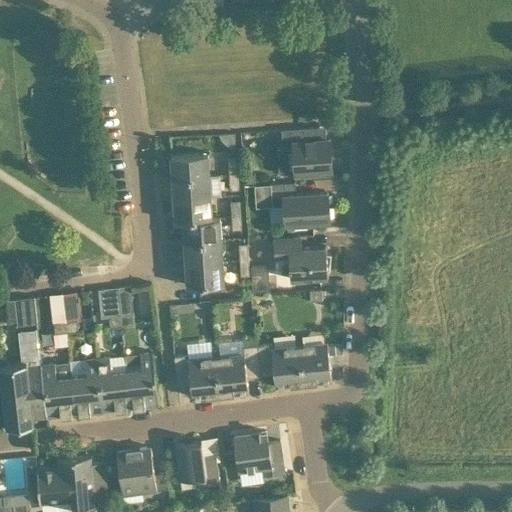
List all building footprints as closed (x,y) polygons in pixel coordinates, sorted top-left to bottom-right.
[(274,59),(273,39),(241,41),(242,61),(274,59)] [(299,88),(329,86),(327,53),(279,57),(281,84),(298,83),(299,88)] [(283,146),(277,146),(279,173),(295,172),(295,174),(319,172),(318,169),(332,168),(330,138),(320,138),(319,125),(282,128),(283,146)] [(210,174),(209,152),(171,154),(172,170),(175,170),(175,177),(210,174)] [(229,173),(238,173),(237,156),(228,157),(229,173)] [(255,170),(244,171),(245,183),(256,182),(255,170)] [(239,188),(238,173),(229,173),(230,188),(239,188)] [(210,174),(175,177),(175,182),(173,183),(174,199),(212,196),(212,195),(219,195),(218,187),(211,187),(210,174)] [(271,223),(286,222),(287,228),(315,225),(315,221),(330,220),(328,191),(309,193),(296,194),(295,180),(271,182),(271,183),(272,205),(270,205),(271,223)] [(256,206),(270,205),(272,205),(271,183),(255,184),(256,206)] [(213,217),(213,216),(212,196),(174,199),(175,213),(177,213),(178,220),(183,220),(213,217)] [(232,216),(241,216),(240,199),(231,200),(232,216)] [(221,216),(213,216),(213,217),(183,220),(184,235),(187,234),(187,241),(222,238),(221,216)] [(242,228),(241,216),(232,216),(233,228),(242,228)] [(286,279),(296,278),(296,280),(316,279),(316,276),(328,276),(328,269),(330,270),(332,252),(327,252),(327,245),(302,247),(301,235),(264,236),(264,243),(274,243),(275,255),(285,255),(286,279)] [(224,260),(222,238),(187,241),(187,247),(185,247),(186,263),(224,260)] [(240,259),(249,258),(248,242),(239,242),(240,259)] [(250,274),(249,258),(240,259),(241,275),(250,274)] [(190,284),(210,283),(225,282),(224,260),(186,263),(187,278),(189,277),(190,284)] [(255,288),(269,288),(268,263),(253,263),(255,288)] [(132,313),(129,284),(119,286),(122,314),(121,314),(122,325),(134,324),(132,313)] [(99,288),(101,308),(102,317),(109,316),(110,326),(122,325),(121,314),(122,314),(119,286),(99,288)] [(322,288),(310,289),(311,300),(323,299),(322,288)] [(62,293),(67,331),(79,329),(77,319),(80,318),(76,291),(62,293)] [(56,332),(67,331),(62,293),(51,294),(56,332)] [(37,315),(35,295),(15,297),(17,321),(18,324),(37,322),(37,315)] [(308,343),(300,344),(304,382),(332,379),(328,341),(308,343)] [(300,344),(273,348),(272,342),(258,344),(261,374),(274,373),(276,385),(304,382),(300,344)] [(341,343),(328,345),(329,354),(342,353),(341,343)] [(217,355),(221,393),(249,390),(247,376),(261,374),(258,344),(243,346),(244,352),(217,355)] [(142,367),(127,369),(131,406),(134,406),(135,407),(146,406),(146,405),(159,403),(153,351),(140,352),(142,367)] [(193,396),(221,393),(217,355),(189,358),(188,353),(174,355),(178,386),(191,384),(193,396)] [(125,354),(110,356),(97,357),(103,409),(116,408),(116,409),(127,408),(127,407),(131,406),(127,369),(125,354)] [(97,357),(70,360),(76,412),(80,412),(80,413),(91,412),(91,411),(103,409),(97,357)] [(29,365),(29,363),(28,360),(1,363),(5,394),(45,389),(42,364),(29,365)] [(70,360),(55,362),(42,364),(45,389),(49,426),(48,416),(61,414),(61,415),(73,414),(72,413),(76,412),(70,360)] [(45,389),(5,394),(8,426),(34,423),(33,417),(47,416),(48,426),(49,426),(45,389)] [(238,454),(241,470),(261,467),(262,475),(285,472),(280,439),(268,441),(267,429),(235,434),(238,454)] [(176,442),(178,462),(181,478),(194,476),(195,485),(220,482),(217,452),(204,454),(202,439),(176,442)] [(117,450),(120,470),(123,495),(158,490),(158,488),(169,487),(167,471),(155,472),(151,446),(117,450)] [(37,467),(40,502),(42,502),(42,501),(73,498),(74,507),(73,507),(73,509),(97,507),(97,505),(96,505),(95,493),(109,492),(106,460),(92,461),(91,455),(92,455),(92,454),(57,457),(57,458),(58,458),(59,466),(38,468),(38,467),(37,467)] [(3,494),(4,503),(28,501),(27,492),(3,494)] [(253,498),(254,511),(289,511),(288,495),(253,498)] [(28,511),(28,501),(4,503),(0,503),(0,511),(28,511)]
